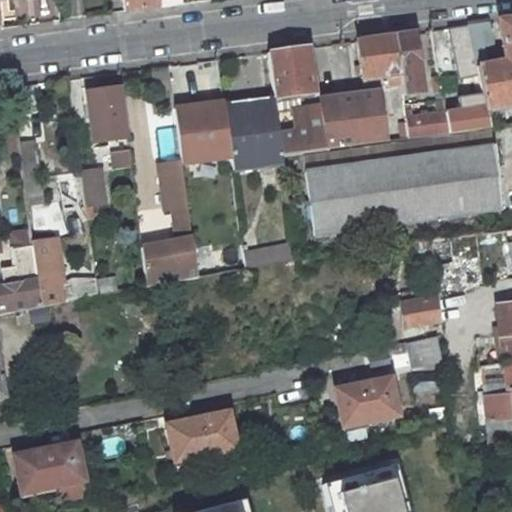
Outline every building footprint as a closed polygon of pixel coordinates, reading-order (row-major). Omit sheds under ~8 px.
[(121,0),(123,12),(159,7),(158,0),(121,0)] [(488,24),(466,26),(466,27),(479,81),(483,99),(485,107),(486,112),(491,112),(490,106),(511,102),(511,20),(498,22),(505,63),(487,67),(484,56),(494,54),(488,24)] [(463,84),(479,81),(466,27),(452,29),(463,84)] [(413,34),(393,37),(400,84),(402,95),(421,92),(413,34)] [(393,37),(356,42),(360,79),(379,76),(380,87),(400,84),(393,37)] [(438,76),(454,74),(449,48),(433,51),(438,76)] [(298,95),(312,93),(306,49),(267,54),(273,97),(275,113),(293,109),(299,108),(298,95)] [(379,76),(360,79),(362,89),(380,87),(379,76)] [(120,88),(85,93),(92,143),(127,139),(120,88)] [(385,143),(377,93),(319,100),(320,104),(299,108),(293,109),(296,131),(278,134),(281,157),(328,151),(328,150),(385,143)] [(273,97),(223,103),(230,157),(232,171),(282,165),(281,157),(278,134),(275,113),(273,97)] [(192,107),(204,106),(204,99),(191,101),(192,107)] [(483,99),(459,102),(460,111),(485,107),(483,99)] [(410,112),(404,112),(408,140),(448,135),(445,113),(442,100),(434,102),(435,115),(411,118),(410,112)] [(511,102),(490,106),(491,112),(511,107),(511,102)] [(230,157),(223,103),(204,106),(192,107),(179,109),(186,163),(230,157)] [(460,111),(445,113),(448,135),(489,129),(486,112),(485,107),(460,111)] [(186,163),(179,109),(173,110),(181,164),(186,163)] [(157,158),(170,159),(173,130),(160,128),(157,158)] [(491,131),(302,157),(305,172),(493,147),(491,131)] [(34,143),(17,145),(25,205),(43,203),(34,143)] [(502,211),(493,147),(305,172),(314,237),(502,211)] [(129,151),(110,153),(113,169),(131,166),(129,151)] [(185,198),(181,166),(160,169),(167,217),(177,216),(188,215),(185,198)] [(85,207),(106,204),(101,169),(80,172),(85,207)] [(198,196),(185,198),(188,215),(192,246),(196,245),(197,245),(196,239),(203,238),(200,213),(198,196)] [(143,264),(146,288),(166,284),(196,279),(193,254),(193,253),(192,246),(188,215),(177,216),(180,242),(163,246),(165,259),(145,263),(143,264)] [(240,229),(216,233),(219,249),(242,245),(240,229)] [(29,232),(9,234),(13,267),(14,274),(4,276),(6,286),(0,287),(0,316),(15,314),(40,309),(30,244),(29,232)] [(449,238),(433,240),(434,251),(435,269),(454,267),(449,238)] [(433,240),(398,245),(400,255),(434,251),(433,240)] [(53,241),(30,244),(40,309),(47,307),(61,304),(53,241)] [(219,249),(193,254),(196,279),(246,269),(245,268),(243,255),(242,245),(219,249)] [(143,250),(145,263),(165,259),(163,246),(143,250)] [(288,246),(243,255),(245,268),(291,260),(288,246)] [(13,267),(3,269),(4,276),(14,274),(13,267)] [(114,279),(95,282),(96,284),(97,297),(116,294),(114,279)] [(97,297),(96,284),(72,289),(73,302),(97,297)] [(402,304),(437,298),(436,287),(400,294),(402,304)] [(405,330),(439,324),(437,298),(402,304),(405,330)] [(511,304),(496,307),(503,365),(504,365),(511,363),(511,304)] [(40,309),(15,314),(17,326),(50,321),(47,307),(40,309)] [(414,369),(441,363),(435,338),(409,344),(414,369)] [(389,355),(406,351),(404,343),(388,347),(389,355)] [(511,389),(511,363),(504,365),(506,379),(507,384),(482,385),(486,423),(511,419),(507,390),(511,389)] [(341,428),(396,417),(388,380),(333,391),(341,428)] [(235,450),(228,413),(165,426),(173,463),(235,450)] [(511,443),(509,421),(511,420),(511,418),(511,419),(486,423),(489,447),(501,445),(511,443)] [(511,453),(511,443),(501,445),(503,455),(511,453)] [(83,482),(75,444),(12,457),(20,495),(83,482)] [(406,511),(405,504),(396,506),(386,470),(323,486),(329,511),(406,511)] [(244,511),(242,500),(195,511),(244,511)]
